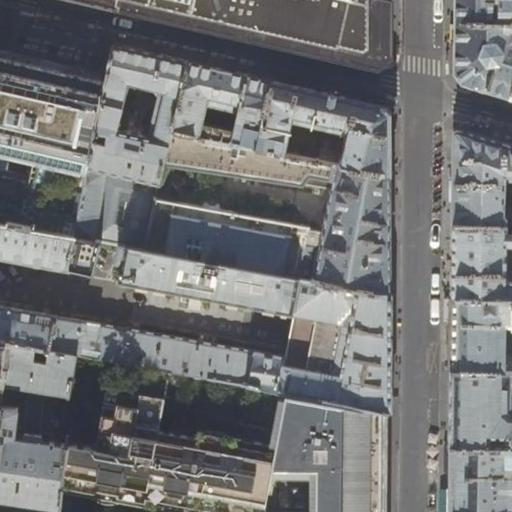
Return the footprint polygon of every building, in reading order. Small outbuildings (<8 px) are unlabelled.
[(118,0),(118,4),(206,24),(253,35),(378,63),(389,54),(389,0),(118,0)] [(511,96),(511,0),(455,0),(455,23),(455,71),(463,82),(484,88),(511,96)] [(106,142),(104,150),(92,148),(74,235),(100,239),(124,244),(143,247),(155,198),(164,162),(171,131),(188,62),(151,53),(114,44),(106,81),(94,140),(106,142)] [(47,67),(0,56),(0,221),(74,235),(92,148),(94,140),(106,81),(47,67)] [(171,131),(256,147),(272,81),(229,71),(188,62),(171,131)] [(331,95),(272,81),(256,147),(283,153),(290,120),(348,134),(346,144),(327,140),(321,144),(319,151),(309,150),(307,157),(390,174),(390,158),(390,142),(389,127),(389,112),(386,108),(331,95)] [(457,129),(454,131),(453,178),(452,223),(508,223),(511,223),(511,145),(479,136),(457,129)] [(256,147),(171,131),(164,162),(331,191),(323,233),(308,230),(309,228),(155,198),(143,247),(390,292),(390,231),(390,174),(307,157),(283,153),(256,147)] [(231,382),(282,392),(385,410),(390,411),(390,351),(390,292),(143,247),(124,244),(117,281),(292,314),(293,312),(338,320),(335,335),(349,338),(342,373),(285,363),(286,357),(0,305),(0,255),(64,268),(64,269),(68,269),(68,268),(91,273),(94,274),(95,270),(94,270),(100,239),(74,235),(0,221),(0,340),(7,341),(34,346),(48,349),(75,354),(124,363),(231,382)] [(508,223),(452,223),(452,259),(451,296),(511,296),(511,232),(508,232),(508,223)] [(511,296),(451,296),(451,333),(450,369),(511,371),(511,296)] [(33,359),(34,346),(7,341),(2,383),(67,394),(75,354),(48,349),(46,361),(33,359)] [(231,382),(124,363),(119,390),(106,388),(95,448),(66,444),(61,489),(187,511),(383,511),(383,507),(384,474),(384,442),(384,433),(385,410),(282,392),(275,429),(224,420),(231,382)] [(511,406),(511,385),(511,371),(450,369),(449,407),(449,444),(486,444),(486,431),(511,431),(510,445),(511,444),(511,406)] [(0,405),(0,497),(59,505),(61,489),(66,444),(66,443),(14,437),(18,408),(0,405)] [(486,444),(449,444),(448,479),(447,511),(511,511),(511,499),(511,473),(511,444),(510,445),(486,444)]
